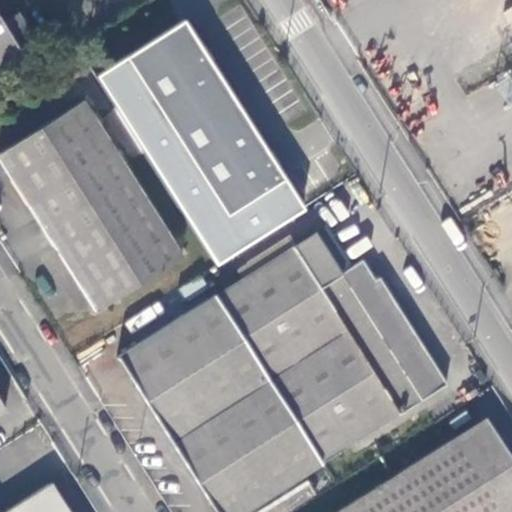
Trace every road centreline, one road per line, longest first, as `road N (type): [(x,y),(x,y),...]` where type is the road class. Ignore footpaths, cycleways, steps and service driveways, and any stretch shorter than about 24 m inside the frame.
road 1 (tertiary): [(511,358),(283,0)]
road 2 (unclassified): [(0,294),(139,511)]
